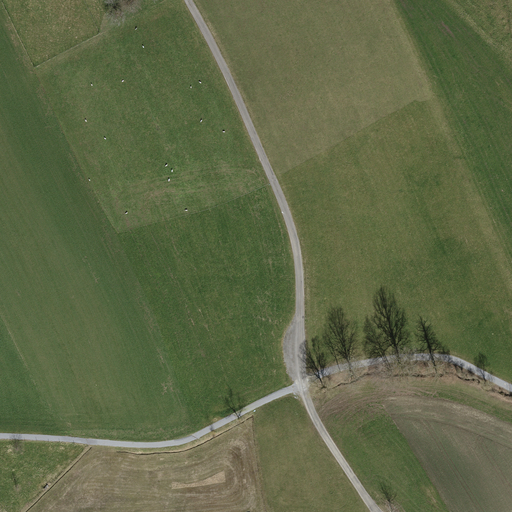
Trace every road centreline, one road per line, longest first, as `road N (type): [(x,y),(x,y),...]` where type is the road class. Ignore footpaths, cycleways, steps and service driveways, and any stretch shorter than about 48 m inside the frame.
road 1 (track): [(184,0),(289,223),(299,279),(300,384),(375,511)]
road 2 (track): [(511,387),(449,358),(384,359),(327,370),(180,441),(0,436)]
